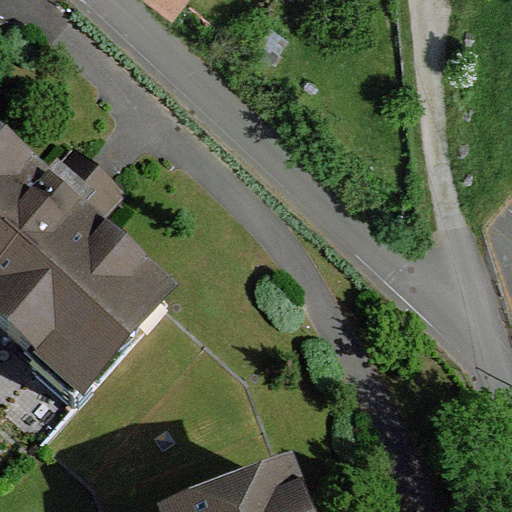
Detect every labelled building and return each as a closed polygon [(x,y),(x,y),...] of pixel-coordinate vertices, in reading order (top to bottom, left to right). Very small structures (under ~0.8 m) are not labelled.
[(176,0),(149,0),(166,15),(176,0)] [(0,163),(0,326),(53,373),(65,360),(107,398),(177,319),(97,249),(47,204),(0,163)] [(79,167),(47,204),(97,249),(130,212),(79,167)] [(86,421),(107,398),(65,360),(53,373),(45,384),(86,421)] [(303,511),(298,497),(258,511),(303,511)]
